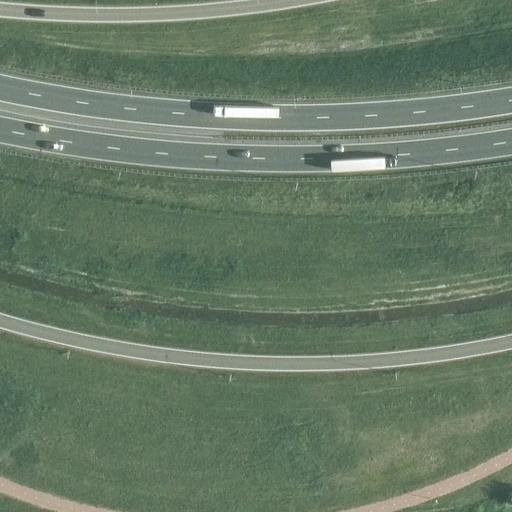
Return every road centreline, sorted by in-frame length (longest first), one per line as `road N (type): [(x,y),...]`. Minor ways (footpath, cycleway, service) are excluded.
road 1 (trunk): [(0,320),(89,343),(265,363),(398,359),(511,341)]
road 2 (trunk): [(0,129),(208,157),(361,157),(511,141)]
road 3 (trunk): [(511,100),(339,117),(224,116),(0,87)]
road 4 (trunk): [(292,0),(119,15),(0,9)]
